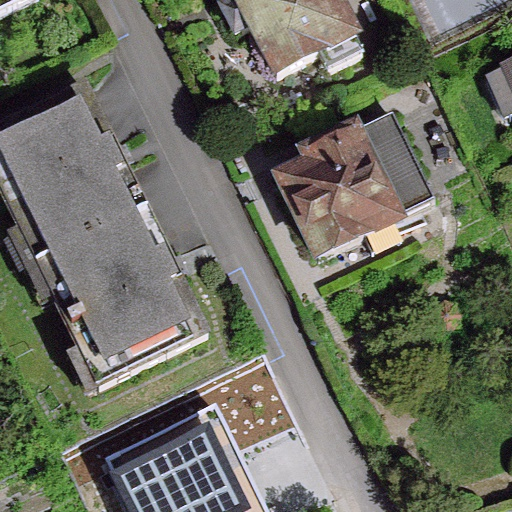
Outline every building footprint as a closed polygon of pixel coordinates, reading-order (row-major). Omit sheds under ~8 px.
[(0,0),(0,19),(33,3),(32,0),(0,0)] [(242,0),(217,13),(232,41),(247,33),(272,83),(314,62),(323,79),(357,61),(326,0),(242,0)] [(511,72),(505,75),(506,77),(483,87),(501,127),(511,121),(511,72)] [(80,95),(0,132),(0,201),(34,271),(140,219),(80,95)] [(307,173),(277,189),(313,265),(432,208),(388,120),(302,163),(307,173)] [(140,219),(34,271),(94,396),(201,344),(140,219)] [(196,420),(94,470),(114,511),(227,511),(238,507),(196,420)]
